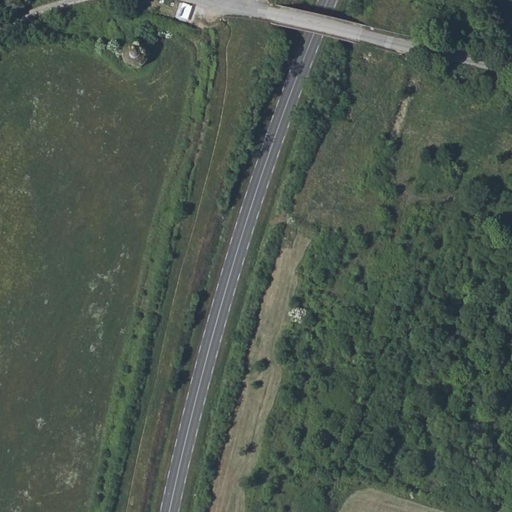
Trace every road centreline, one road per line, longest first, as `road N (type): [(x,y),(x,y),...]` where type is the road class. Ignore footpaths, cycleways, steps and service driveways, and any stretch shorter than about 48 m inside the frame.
road 1 (secondary): [(328,0),(249,212),(168,511)]
road 2 (unclassified): [(511,69),(201,0)]
